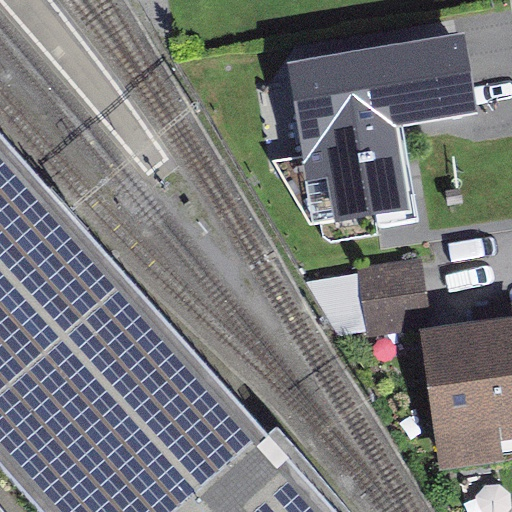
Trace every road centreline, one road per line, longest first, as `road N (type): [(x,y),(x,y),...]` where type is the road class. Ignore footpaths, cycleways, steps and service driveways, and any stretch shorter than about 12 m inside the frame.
road 1 (motorway): [(253,511),(0,227)]
road 2 (motorway): [(0,378),(118,511)]
